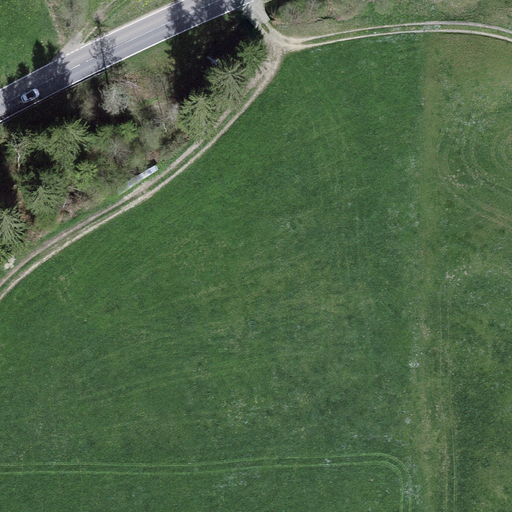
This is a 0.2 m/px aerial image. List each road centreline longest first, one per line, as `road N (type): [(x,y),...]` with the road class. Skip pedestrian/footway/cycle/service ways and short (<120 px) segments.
road 1 (track): [(511,37),(450,25),(297,39),(263,33),(246,0)]
road 2 (secondary): [(0,106),(223,0)]
